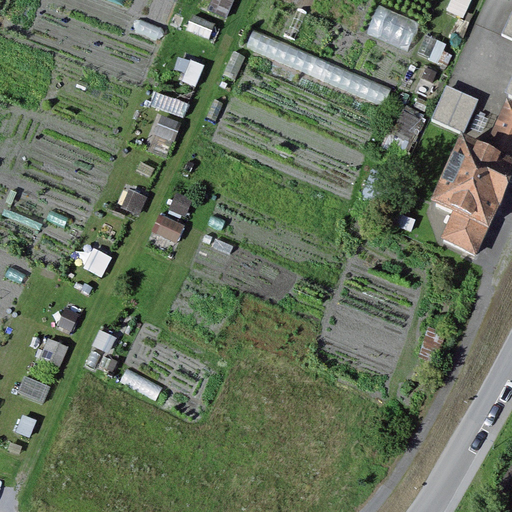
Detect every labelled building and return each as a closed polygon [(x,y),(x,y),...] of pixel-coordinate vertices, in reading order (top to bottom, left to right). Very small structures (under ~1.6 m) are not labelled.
[(232,1),(229,0),(211,0),(205,13),(223,21),(232,1)] [(470,1),(468,0),(450,0),(444,14),(461,21),(470,1)] [(511,44),(511,9),(499,38),(511,44)] [(243,59),(231,54),(222,75),(234,80),(243,59)] [(201,69),(188,64),(180,84),(193,89),(201,69)] [(435,75),(424,70),(415,90),(427,95),(435,75)] [(511,99),(511,76),(503,95),(511,99)] [(376,99),(380,83),(358,77),(353,93),(376,99)] [(476,104),(444,89),(429,123),(461,137),(476,104)] [(478,154),(453,143),(423,211),(446,221),(436,244),(471,259),(511,166),(511,110),(500,105),(478,154)] [(418,121),(400,114),(391,137),(408,145),(418,121)] [(177,123),(160,117),(147,151),(164,158),(177,123)] [(392,180),(371,171),(358,202),(380,211),(392,180)] [(146,199),(129,192),(121,210),(138,218),(146,199)] [(192,199),(175,192),(168,209),(185,216),(192,199)] [(184,224),(163,216),(156,232),(177,241),(184,224)] [(111,259),(92,251),(85,267),(104,275),(111,259)] [(77,314),(63,308),(54,328),(69,334),(77,314)] [(114,340),(99,333),(91,349),(106,356),(114,340)] [(65,349),(45,341),(37,361),(57,368),(65,349)] [(24,394),(44,401),(49,388),(29,381),(24,394)] [(35,423),(21,417),(15,434),(28,439),(35,423)]
